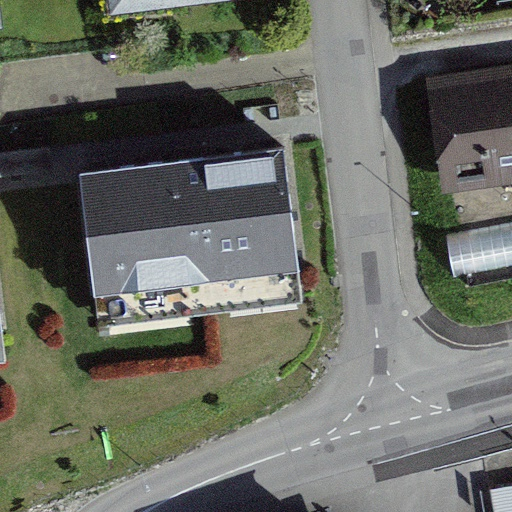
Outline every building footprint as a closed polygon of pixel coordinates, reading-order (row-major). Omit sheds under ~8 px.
[(106,0),(110,22),(123,21),(124,29),(170,23),(169,14),(242,5),(241,0),(106,0)] [(511,68),(426,80),(443,198),(511,188),(511,68)] [(0,178),(53,171),(50,148),(0,154),(0,178)] [(202,159),(77,174),(97,333),(303,308),(283,149),(202,159)] [(511,266),(511,221),(445,234),(454,278),(511,266)] [(511,511),(511,479),(491,482),(494,511),(511,511)]
